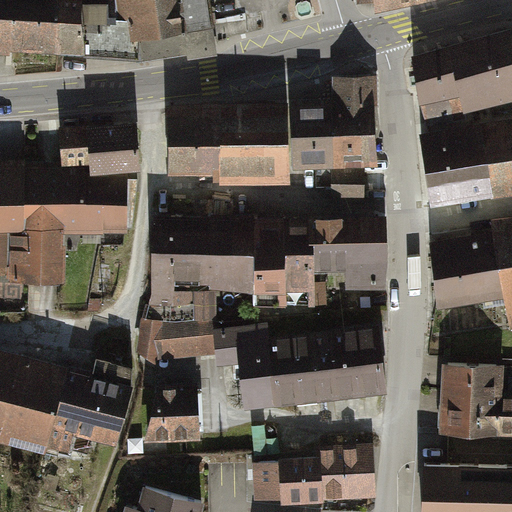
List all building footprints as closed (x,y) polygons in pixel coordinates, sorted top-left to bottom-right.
[(137,60),(218,51),(210,0),(0,0),(0,51),(135,51),(137,60)] [(511,27),(414,49),(427,123),(468,117),(467,107),(511,99),(511,27)] [(337,97),(165,99),(166,174),(221,173),(222,180),(288,179),(287,161),(378,160),(377,74),(336,75),(337,97)] [(511,117),(420,128),(432,203),(511,193),(511,117)] [(0,259),(14,260),(14,275),(63,275),(63,227),(122,226),(122,166),(140,166),(140,120),(61,121),(61,156),(0,155),(0,259)] [(364,169),(333,168),(332,201),(364,201),(364,169)] [(260,211),(152,211),(152,298),(192,298),(192,286),(216,286),(257,286),(257,305),(315,305),(315,272),(348,272),(348,285),(386,285),(386,217),(260,217),(260,211)] [(492,235),(430,244),(438,302),(504,293),(509,329),(511,328),(511,216),(489,220),(492,235)] [(220,326),(216,286),(192,286),(197,333),(164,337),(163,321),(141,317),(138,347),(157,358),(216,350),(213,327),(220,326)] [(220,326),(213,327),(216,350),(217,363),(242,360),(247,404),(386,388),(378,320),(272,332),(271,320),(220,326)] [(114,437),(133,363),(96,353),(93,366),(69,360),(69,364),(0,346),(0,431),(48,444),(54,421),(114,437)] [(503,363),(443,361),(442,430),(511,434),(511,391),(504,392),(503,363)] [(197,380),(162,381),(146,437),(201,432),(197,380)] [(511,511),(511,435),(481,434),(481,445),(424,443),(421,511),(511,511)] [(376,494),(372,442),(324,446),(325,453),(328,497),(376,494)] [(325,453),(282,455),(282,459),(284,484),(284,503),(327,501),(325,453)] [(282,459),(253,460),(254,486),(284,484),(282,459)] [(199,511),(204,494),(144,478),(138,504),(127,501),(123,511),(199,511)]
